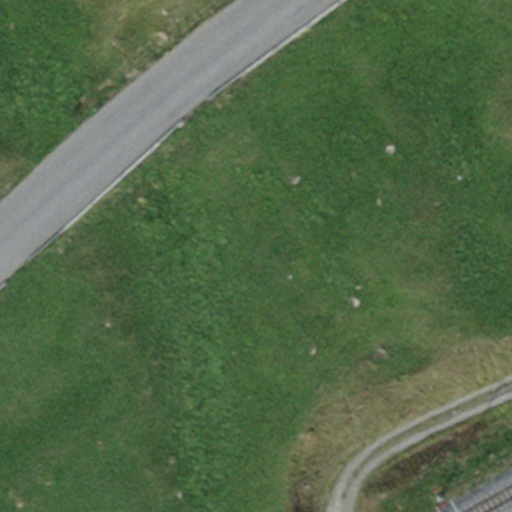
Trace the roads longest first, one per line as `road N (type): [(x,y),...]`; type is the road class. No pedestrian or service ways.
road 1 (tertiary): [(0,244),(134,120),(284,0)]
road 2 (track): [(351,511),(353,483),(372,449),(511,379)]
